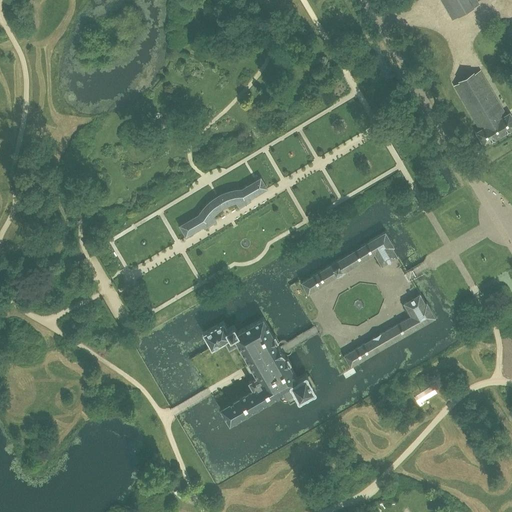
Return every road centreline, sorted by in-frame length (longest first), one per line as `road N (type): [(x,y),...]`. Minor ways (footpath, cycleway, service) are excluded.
road 1 (unclassified): [(497,223),(364,0)]
road 2 (track): [(423,203),(303,0)]
